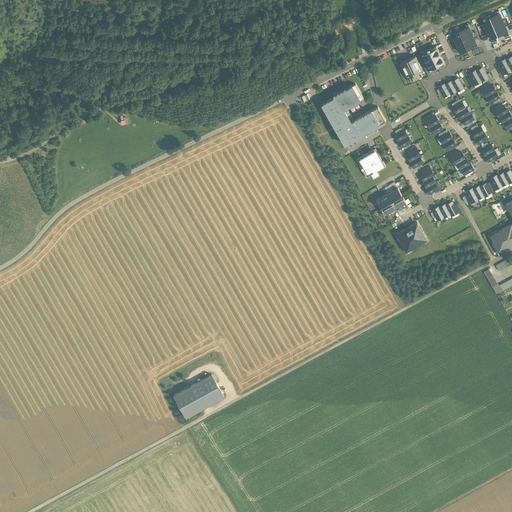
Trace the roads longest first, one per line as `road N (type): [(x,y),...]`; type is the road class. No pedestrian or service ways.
road 1 (track): [(31,511),(499,258)]
road 2 (track): [(356,20),(263,60),(73,118),(37,148),(0,163)]
road 3 (track): [(328,78),(69,205),(0,268)]
road 4 (track): [(404,309),(284,100)]
road 5 (residential): [(453,187),(422,199),(385,135),(435,100)]
road 6 (residential): [(328,78),(438,24)]
